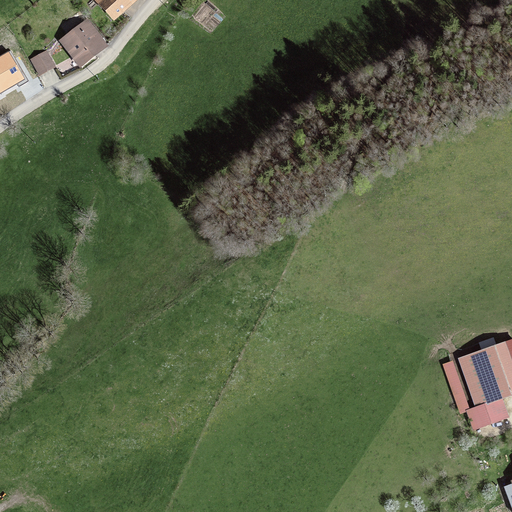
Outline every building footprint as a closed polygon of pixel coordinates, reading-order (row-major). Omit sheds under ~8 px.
[(97,0),(114,18),(133,0),(97,0)] [(62,41),(80,66),(105,46),(87,22),(62,41)] [(21,47),(17,41),(12,44),(15,51),(21,47)] [(0,97),(25,82),(3,47),(0,49),(0,52),(2,56),(0,56),(0,97)] [(40,74),(54,66),(46,52),(32,60),(40,74)] [(511,361),(504,340),(460,356),(484,423),(509,414),(502,396),(511,392),(511,361)] [(462,411),(469,408),(451,360),(444,362),(462,411)]
